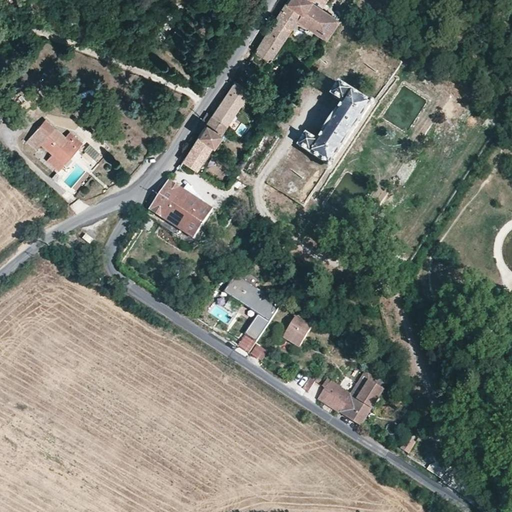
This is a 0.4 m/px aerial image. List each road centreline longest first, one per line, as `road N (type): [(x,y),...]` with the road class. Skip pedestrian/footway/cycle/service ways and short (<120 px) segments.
road 1 (residential): [(133,196),(106,253),(117,278),(478,511)]
road 2 (residential): [(133,196),(273,0)]
road 3 (residential): [(0,275),(35,244),(133,196)]
